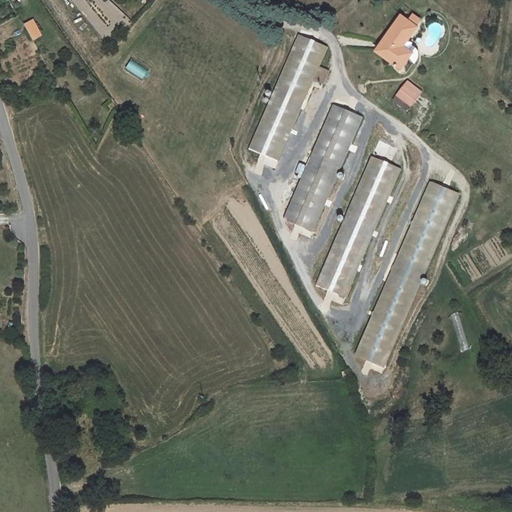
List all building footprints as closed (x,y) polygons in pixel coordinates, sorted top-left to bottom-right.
[(420,43),(415,40),(416,38),(412,36),(420,23),(404,14),(385,47),(409,62),(415,52),(421,56),(422,53),(423,51),(423,49),(422,47),(421,45),(420,43)] [(35,19),(27,23),(35,39),(44,35),(35,19)] [(326,49),(328,42),(299,30),(252,147),(281,159),(326,49)] [(131,60),(126,69),(142,80),(148,72),(131,60)] [(427,85),(414,75),(406,87),(420,96),(427,85)] [(420,96),(406,87),(403,92),(416,101),(420,96)] [(318,229),(365,112),(337,100),(289,216),(318,229)] [(349,295),(403,164),(375,152),(321,283),(349,295)] [(389,366),(460,190),(432,178),(360,354),(389,366)]
